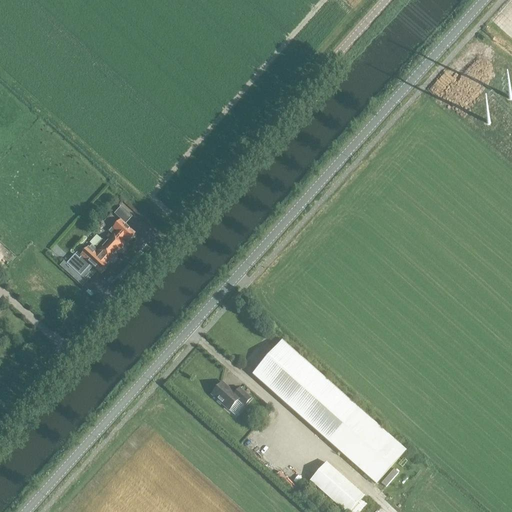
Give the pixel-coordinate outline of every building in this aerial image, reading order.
[(124,202),(122,206),(130,211),(132,207),(124,202)] [(114,236),(107,244),(118,254),(126,245),(123,242),(127,243),(136,234),(125,225),(132,217),(121,207),(114,215),(120,221),(110,232),(114,236)] [(75,255),(67,264),(81,277),(92,264),(94,266),(93,267),(100,273),(118,254),(103,240),(95,249),(92,246),(90,249),(89,248),(81,256),(82,257),(80,259),(75,255)] [(253,375),(376,484),(405,451),(282,342),(253,375)] [(245,406),(251,399),(240,390),(236,395),(223,383),(212,395),(229,411),(239,400),(245,406)] [(327,462),(310,481),(344,511),(349,511),(364,496),(327,462)]
